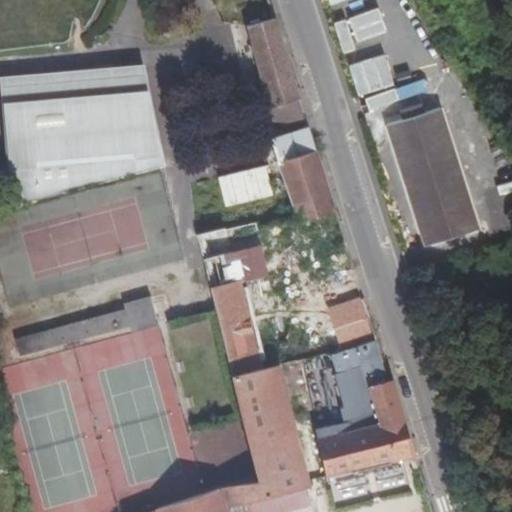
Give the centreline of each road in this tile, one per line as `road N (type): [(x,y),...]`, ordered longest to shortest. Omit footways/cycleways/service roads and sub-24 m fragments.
road 1 (tertiary): [(290,0),(455,511)]
road 2 (unknown): [(338,136),(426,90),(430,78),(385,0)]
